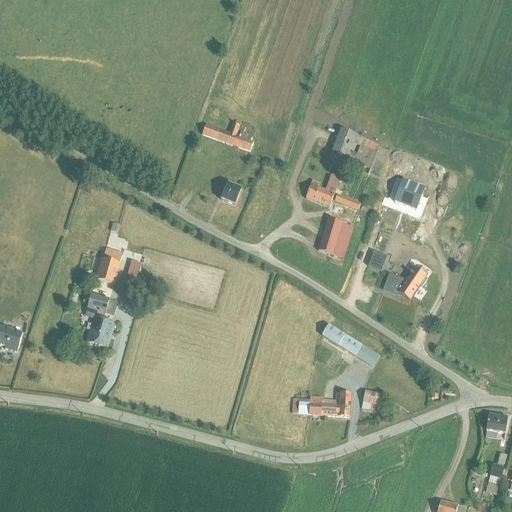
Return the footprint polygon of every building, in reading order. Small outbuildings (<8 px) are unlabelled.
[(206,126),(202,136),(250,153),(254,143),(246,140),(248,135),(241,133),(239,138),(236,137),(241,123),(236,121),(235,125),(233,124),(229,134),(206,126)] [(341,130),(329,160),(368,175),(380,146),(341,130)] [(441,172),(436,186),(412,178),(402,206),(427,215),(430,207),(448,214),(460,179),(441,172)] [(312,181),(306,199),(329,209),(340,181),(331,177),(326,191),(319,188),(320,184),(312,181)] [(228,184),(221,200),(235,206),(242,190),(228,184)] [(337,195),(335,202),(357,212),(361,204),(337,195)] [(440,242),(451,248),(464,224),(453,218),(440,242)] [(328,219),(319,252),(343,260),(354,228),(328,219)] [(113,224),(111,232),(117,234),(119,226),(113,224)] [(111,247),(125,247),(126,236),(112,235),(111,247)] [(102,260),(97,281),(115,286),(123,254),(107,249),(103,260),(102,260)] [(374,252),(368,267),(381,272),(387,257),(374,252)] [(132,261),(124,288),(133,291),(141,264),(132,261)] [(389,275),(383,291),(398,297),(399,294),(410,302),(426,277),(415,269),(406,281),(389,275)] [(92,295),(85,317),(94,320),(91,332),(90,331),(86,343),(107,349),(115,323),(104,320),(106,315),(114,317),(118,304),(109,302),(110,300),(92,295)] [(17,329),(30,333),(32,325),(19,321),(17,329)] [(320,323),(314,332),(320,335),(326,327),(320,323)] [(355,358),(362,347),(329,326),(322,337),(355,358)] [(0,327),(0,346),(6,348),(5,350),(17,354),(23,334),(0,327)] [(362,347),(355,358),(372,368),(380,357),(362,345),(362,347)] [(365,392),(362,409),(379,413),(383,396),(365,392)] [(294,400),(293,414),(350,419),(351,395),(336,394),(335,401),(321,400),(322,398),(310,397),(310,401),(294,400)] [(489,415),(486,432),(505,435),(508,418),(489,415)] [(490,477),(486,493),(496,496),(500,480),(501,480),(501,479),(506,480),(508,471),(503,470),(507,456),(500,454),(497,466),(493,465),(489,477),(490,477)] [(441,502),(437,511),(465,511),(466,509),(441,502)]
